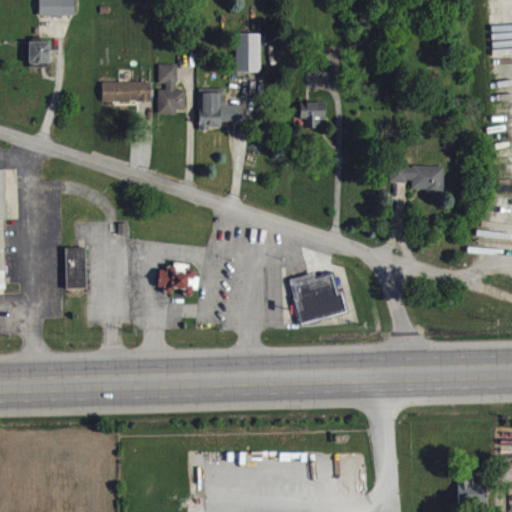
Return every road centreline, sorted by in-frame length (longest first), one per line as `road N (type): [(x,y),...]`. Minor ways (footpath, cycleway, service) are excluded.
road 1 (residential): [(0,131),(363,251),(383,274),(411,371)]
road 2 (primary): [(511,368),(0,381)]
